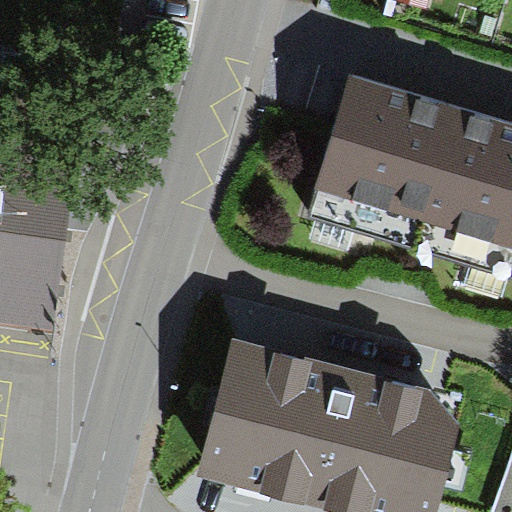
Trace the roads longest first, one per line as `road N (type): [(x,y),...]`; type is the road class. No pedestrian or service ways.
road 1 (residential): [(154,263),(485,345),(511,344)]
road 2 (residential): [(231,0),(154,263)]
road 3 (residential): [(154,263),(88,511)]
